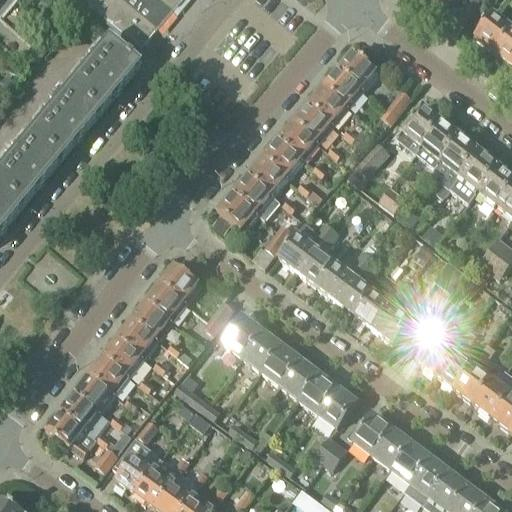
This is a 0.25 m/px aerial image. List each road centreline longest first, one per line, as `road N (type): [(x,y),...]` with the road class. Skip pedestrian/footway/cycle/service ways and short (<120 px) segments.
road 1 (residential): [(511,482),(167,226)]
road 2 (residential): [(227,0),(0,275)]
road 3 (residential): [(167,226),(353,4)]
road 4 (residential): [(0,444),(167,226)]
road 5 (residential): [(511,130),(353,4)]
